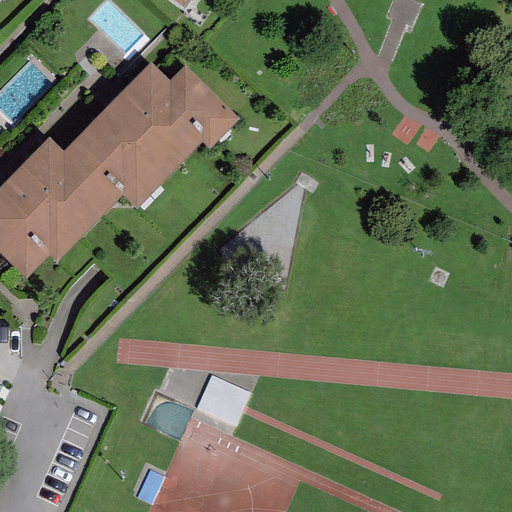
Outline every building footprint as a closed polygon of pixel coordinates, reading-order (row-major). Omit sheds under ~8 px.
[(166,0),(185,13),(194,0),(166,0)] [(150,64),(71,143),(123,194),(136,207),(201,142),(209,150),(239,119),(185,65),(168,82),(150,64)] [(63,152),(49,138),(0,187),(0,255),(25,279),(48,255),(56,262),(123,194),(71,143),(63,152)] [(199,409),(234,425),(248,394),(214,378),(199,409)] [(138,497),(152,503),(164,476),(150,469),(138,497)]
